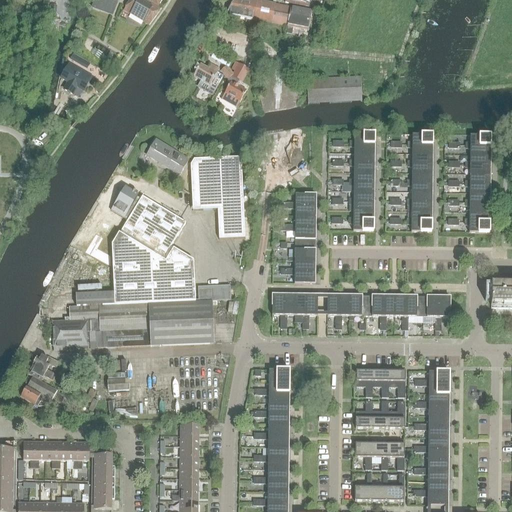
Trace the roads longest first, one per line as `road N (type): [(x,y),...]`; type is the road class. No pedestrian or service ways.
road 1 (residential): [(129,511),(129,434),(39,433),(0,423)]
road 2 (residential): [(226,511),(228,431),(244,347)]
road 3 (residential): [(476,265),(476,255),(335,253)]
road 4 (residential): [(333,498),(335,348)]
road 5 (residential): [(493,500),(495,350)]
road 6 (residential): [(475,350),(335,348)]
